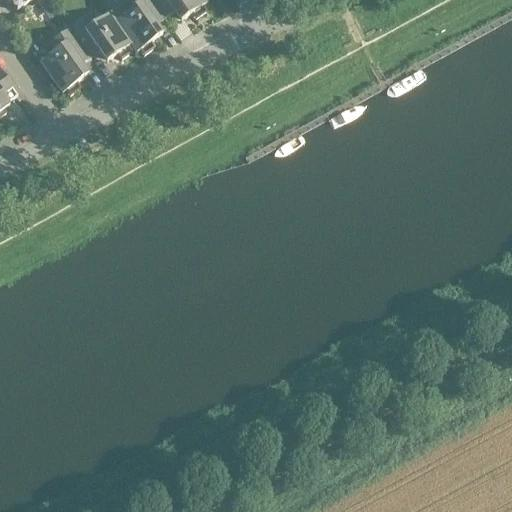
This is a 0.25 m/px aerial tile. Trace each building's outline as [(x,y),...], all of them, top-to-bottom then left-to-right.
[(7,0),(16,12),(33,0),(7,0)] [(46,0),(43,0),(38,4),(43,12),(51,7),(46,0)] [(164,20),(149,0),(129,0),(122,5),(129,14),(116,23),(115,24),(131,47),(130,48),(135,55),(139,53),(143,58),(154,50),(151,45),(162,37),(155,27),(164,20)] [(149,0),(164,20),(173,14),(180,24),(191,16),(195,22),(206,14),(202,8),(206,6),(201,0),(149,0)] [(116,23),(110,15),(95,26),(89,17),(69,31),(90,61),(99,55),(106,65),(117,57),(121,62),(132,54),(128,49),(130,48),(131,47),(115,24),(116,23)] [(90,61),(69,31),(48,45),(55,54),(40,65),(62,96),(65,93),(69,99),(80,91),(76,85),(84,80),(87,77),(80,67),(90,61)] [(0,119),(6,115),(3,111),(9,107),(7,106),(17,99),(0,74),(0,119)]
